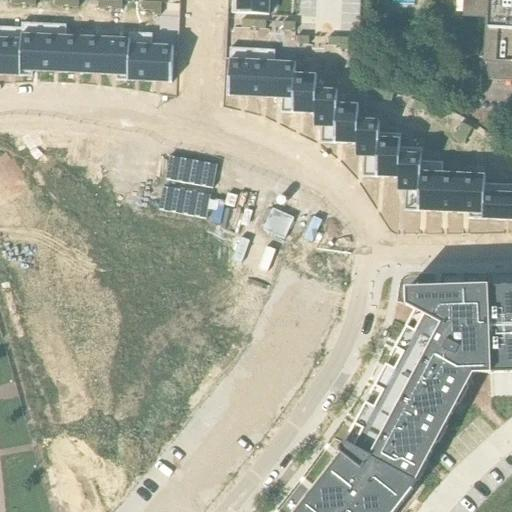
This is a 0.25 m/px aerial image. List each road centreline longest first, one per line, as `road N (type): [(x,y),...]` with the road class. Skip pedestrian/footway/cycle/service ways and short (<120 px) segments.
road 1 (residential): [(360,259),(361,288),(339,359),(224,511)]
road 2 (residential): [(191,130),(254,147),(316,177),(343,205),(360,259)]
road 3 (residential): [(0,116),(77,113),(191,130)]
road 4 (residential): [(511,253),(360,259)]
road 5 (residential): [(191,130),(208,0)]
